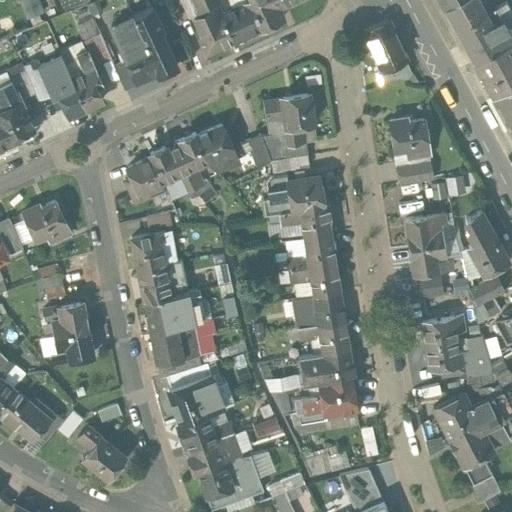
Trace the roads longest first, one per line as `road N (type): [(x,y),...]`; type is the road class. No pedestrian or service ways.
road 1 (residential): [(437,511),(403,415),(339,22)]
road 2 (residential): [(152,502),(85,137)]
road 3 (residential): [(85,137),(339,22)]
road 4 (secondary): [(511,202),(400,0)]
road 5 (residential): [(152,502),(101,496),(0,438)]
